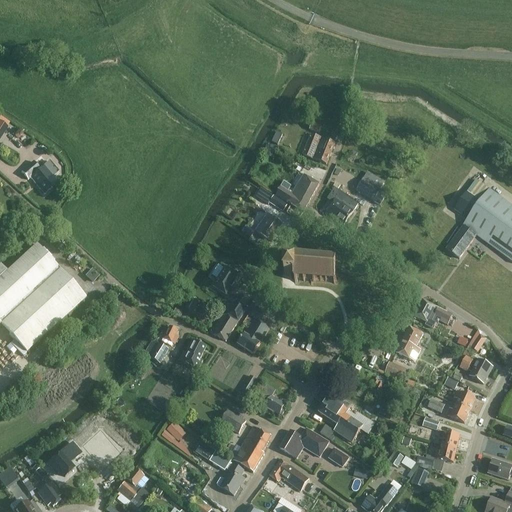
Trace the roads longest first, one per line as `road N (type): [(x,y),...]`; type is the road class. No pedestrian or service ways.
road 1 (residential): [(335,347),(255,300),(251,289),(267,254),(312,212)]
road 2 (unclassified): [(511,56),(401,46),(312,18)]
road 3 (residential): [(309,391),(150,310)]
road 4 (residential): [(454,511),(511,364)]
road 5 (residential): [(237,511),(309,391)]
road 6 (residential): [(423,288),(312,212)]
road 7 (residential): [(335,347),(386,348),(423,288)]
